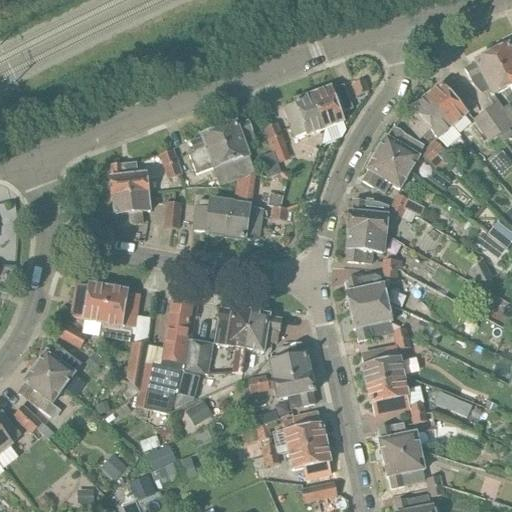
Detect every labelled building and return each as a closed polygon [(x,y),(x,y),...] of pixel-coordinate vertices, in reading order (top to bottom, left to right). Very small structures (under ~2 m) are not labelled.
[(508,84),(511,89),(511,88),(511,44),(509,46),(508,45),(493,53),(508,84)] [(491,99),(511,89),(508,84),(493,53),(474,63),(475,64),(465,69),(477,92),(486,88),(491,99)] [(428,98),(454,128),(468,115),(459,105),(467,99),(451,79),(442,87),(441,86),(428,98)] [(357,97),(369,92),(365,81),(352,86),(357,97)] [(313,96),(326,130),(343,124),(340,115),(353,110),(344,86),(331,91),(330,90),(313,96)] [(307,137),(326,130),(313,96),(295,103),(296,106),(286,109),(296,139),(307,136),(307,137)] [(437,142),(454,128),(428,98),(412,111),(413,112),(405,119),(422,138),(429,132),(437,142)] [(484,113),(500,135),(509,129),(511,127),(510,125),(500,111),(495,105),(484,113)] [(498,136),(500,135),(484,113),(473,121),(489,143),(491,141),(498,136)] [(237,180),(238,182),(253,176),(256,175),(246,149),(256,145),(247,122),(237,126),(237,125),(219,131),(237,180)] [(269,143),(282,138),(278,125),(264,130),(269,143)] [(377,154),(410,174),(420,158),(410,152),(415,143),(393,129),(387,139),(386,138),(377,154)] [(511,134),(509,129),(500,135),(504,141),(511,135),(511,134)] [(212,170),(220,189),(236,183),(238,182),(237,180),(219,131),(201,138),(201,140),(191,144),(194,154),(189,156),(197,176),(212,170)] [(269,143),(273,154),(286,149),(282,138),(269,143)] [(429,148),(438,158),(444,152),(434,141),(428,147),(429,148)] [(446,165),(438,158),(429,148),(428,147),(421,155),(439,172),(446,165)] [(164,170),(177,165),(172,152),(160,157),(164,170)] [(502,152),(499,154),(489,162),(501,176),(511,167),(511,163),(502,152)] [(281,176),(273,154),(262,158),(270,180),(281,176)] [(399,192),(410,174),(377,154),(366,171),(367,171),(362,180),(385,194),(390,187),(399,192)] [(177,165),(164,170),(168,181),(181,176),(177,165)] [(112,199),(148,195),(146,175),(137,176),(136,166),(109,169),(111,180),(110,180),(112,199)] [(253,176),(238,182),(236,183),(234,188),(251,190),(253,176)] [(412,211),(417,215),(422,208),(398,194),(392,204),(412,211)] [(148,195),(112,199),(114,218),(116,218),(117,228),(130,227),(142,225),(141,216),(151,215),(148,195)] [(230,205),(231,203),(209,200),(209,202),(199,201),(198,208),(194,232),(206,234),(206,235),(224,238),(224,239),(225,240),(230,205)] [(287,211),(288,205),(282,204),(276,202),(275,208),(272,221),(285,223),(287,211)] [(230,205),(225,240),(244,242),(245,241),(257,243),(261,217),(259,216),(260,210),(251,209),(251,207),(234,204),(234,203),(231,203),(230,205)] [(385,236),(386,237),(388,216),(377,215),(378,206),(351,203),(350,214),(349,214),(347,232),(385,236)] [(171,230),(174,205),(167,204),(164,229),(171,230)] [(411,226),(417,215),(412,211),(392,204),(387,212),(411,226)] [(174,205),(171,230),(178,230),(181,206),(174,205)] [(507,250),(511,243),(511,234),(497,223),(487,235),(507,250)] [(384,257),(386,237),(385,236),(347,232),(346,251),(347,251),(346,262),(373,264),(373,256),(384,257)] [(383,270),(397,270),(402,271),(403,263),(384,261),(383,270)] [(479,288),(493,281),(484,263),(470,271),(479,288)] [(396,280),(397,270),(383,270),(382,279),(396,280)] [(388,305),(384,286),(381,286),(380,279),(374,277),(356,281),(344,284),(347,295),(346,295),(350,313),(388,305)] [(103,325),(108,290),(89,287),(89,288),(78,286),(72,319),(84,321),(83,322),(103,325)] [(108,290),(103,325),(122,329),(132,330),(138,297),(126,295),(127,293),(108,290)] [(172,302),(160,369),(146,366),(138,409),(170,416),(176,393),(182,370),(187,343),(193,306),(172,302)] [(392,324),(388,305),(350,313),(351,320),(353,332),(355,331),(357,343),(393,335),(390,325),(392,324)] [(225,349),(237,351),(246,352),(252,314),(232,311),(232,312),(220,310),(215,346),(225,348),(225,349)] [(252,314),(246,352),(264,355),(265,345),(276,347),(281,320),(270,318),(270,317),(252,314)] [(77,332),(65,326),(58,338),(70,345),(77,332)] [(395,341),(408,338),(406,330),(393,333),(395,341)] [(88,338),(77,332),(70,345),(81,351),(88,338)] [(408,338),(395,341),(397,351),(411,348),(408,338)] [(187,343),(182,370),(208,375),(212,347),(187,343)] [(146,366),(149,348),(132,345),(126,379),(138,393),(136,399),(138,400),(136,409),(138,409),(146,366)] [(35,369),(64,392),(82,367),(54,346),(47,355),(46,355),(35,369)] [(271,384),(310,375),(306,358),(304,358),(301,347),(293,348),(283,350),(277,351),(279,362),(267,364),(271,384)] [(366,386),(405,377),(400,359),(397,359),(395,351),(387,353),(386,352),(361,357),(363,368),(362,369),(366,386)] [(95,372),(102,364),(93,355),(85,363),(95,372)] [(53,406),(64,392),(35,369),(23,385),(24,386),(18,394),(40,410),(46,401),(53,406)] [(198,375),(182,375),(176,401),(192,405),(198,375)] [(310,375),(271,384),(276,404),(288,401),(290,412),(315,407),(312,394),(314,394),(310,375)] [(411,415),(425,412),(423,403),(409,406),(407,399),(409,398),(405,377),(366,386),(370,405),(371,405),(374,417),(399,411),(410,409),(411,415)] [(257,379),(261,394),(270,392),(267,378),(257,379)] [(250,396),(261,394),(257,379),(247,382),(250,396)] [(212,417),(202,401),(185,412),(195,428),(212,417)] [(457,401),(453,411),(466,416),(469,406),(457,401)] [(110,413),(107,402),(94,406),(98,417),(110,413)] [(496,407),(487,403),(484,409),(493,413),(496,407)] [(23,428),(33,417),(23,408),(13,418),(23,428)] [(425,412),(411,415),(413,425),(427,422),(425,412)] [(0,464),(5,472),(20,460),(11,450),(14,448),(22,441),(16,434),(0,414),(0,413),(0,464)] [(32,436),(41,425),(33,417),(23,428),(32,436)] [(283,434),(285,446),(287,454),(325,446),(322,428),(318,429),(316,417),(309,418),(283,423),(285,434),(283,434)] [(382,460),(421,452),(416,433),(406,435),(403,424),(396,426),(395,421),(386,423),(388,429),(377,431),(380,442),(379,442),(382,460)] [(52,435),(41,425),(37,431),(47,440),(52,435)] [(265,428),(243,437),(246,447),(269,439),(265,428)] [(160,449),(155,436),(139,442),(144,455),(160,449)] [(263,459),(278,456),(276,448),(276,446),(261,449),(263,459)] [(325,446),(287,454),(290,474),(304,472),(306,481),(331,477),(328,465),(329,464),(325,446)] [(157,451),(145,456),(152,472),(164,467),(157,451)] [(421,452),(382,460),(387,479),(388,479),(390,491),(425,483),(422,472),(425,472),(421,452)] [(114,482),(127,467),(113,455),(100,470),(114,482)] [(278,456),(263,459),(265,468),(280,466),(278,456)] [(183,467),(181,462),(172,465),(173,467),(156,473),(161,489),(179,483),(179,481),(193,477),(189,465),(183,467)] [(138,501),(155,495),(148,477),(132,482),(138,501)] [(427,488),(442,485),(440,477),(426,480),(427,488)] [(304,505),(336,498),(333,485),(301,492),(304,505)] [(442,485),(427,488),(429,496),(430,498),(444,495),(442,485)] [(94,505),(94,491),(77,491),(76,505),(94,505)] [(432,511),(430,498),(429,496),(393,505),(394,511),(432,511)]
